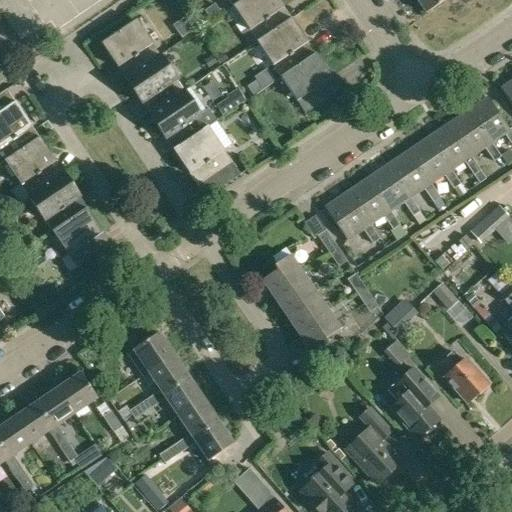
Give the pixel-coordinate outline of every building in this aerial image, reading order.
[(248,30),(256,42),(274,29),(267,18),(283,7),(282,6),(279,8),(273,0),(241,0),(232,6),(232,7),(236,5),(251,27),(248,30)] [(416,0),(426,14),(446,0),(416,0)] [(204,11),(210,20),(221,14),(214,4),(204,11)] [(194,28),(184,16),(172,25),(181,37),(194,28)] [(280,78),(284,76),(312,57),(315,54),(315,53),(314,54),(307,43),(307,42),(306,41),(303,44),(288,21),(291,19),(291,18),(274,29),(256,42),(256,43),(260,40),(275,62),(272,65),(280,78)] [(133,57),(141,68),(159,56),(135,20),(100,44),(101,45),(104,43),(119,65),(116,67),(117,68),(133,57)] [(215,59),(219,64),(227,60),(223,54),(215,59)] [(208,67),(215,63),(210,55),(203,60),(208,67)] [(157,92),(165,104),(183,91),(159,56),(141,68),(124,79),(125,80),(128,78),(143,100),(140,102),(141,103),(157,92)] [(312,57),(284,76),(299,98),(296,100),(304,113),(339,90),(339,89),(322,100),(315,89),(331,78),(330,77),(327,79),(312,57)] [(511,80),(500,89),(511,106),(511,80)] [(176,149),(204,130),(204,129),(217,121),(208,108),(205,110),(190,88),(184,92),(183,91),(165,104),(148,115),(149,116),(152,113),(167,136),(164,138),(165,139),(168,137),(175,148),(172,150),(173,151),(176,149)] [(237,91),(227,97),(234,109),(244,102),(237,91)] [(487,98),(466,112),(489,145),(491,143),(504,135),(511,145),(511,131),(511,130),(509,131),(487,98)] [(0,163),(22,149),(15,137),(31,126),(30,125),(27,128),(12,105),(15,103),(15,102),(0,112),(0,163)] [(466,112),(446,125),(469,159),(471,157),(484,148),(493,162),(498,159),(500,157),(500,156),(491,143),(489,145),(466,112)] [(469,159),(446,125),(426,139),(448,172),(450,171),(463,162),(478,184),(485,179),(480,171),(471,157),(469,159)] [(188,173),(189,174),(205,163),(213,174),(196,185),(197,186),(217,173),(225,184),(236,176),(204,129),(204,130),(176,149),(191,171),(188,173)] [(24,191),(28,197),(46,184),(39,173),(55,162),(54,161),(51,163),(36,141),(39,138),(22,149),(0,163),(0,164),(4,162),(8,160),(23,182),(20,184),(24,191)] [(459,183),(450,171),(448,172),(426,139),(406,153),(428,186),(430,185),(443,176),(452,188),(459,183)] [(500,156),(500,157),(505,165),(511,160),(511,156),(508,151),(500,156)] [(406,153),(385,166),(408,200),(410,198),(423,189),(432,202),(439,197),(430,185),(428,186),(406,153)] [(408,200),(385,166),(365,180),(387,213),(390,212),(403,203),(412,216),(413,216),(417,213),(419,211),(410,198),(408,200)] [(28,197),(52,232),(70,219),(63,208),(79,197),(78,196),(75,198),(60,176),(63,174),(63,173),(46,184),(28,197)] [(367,227),(370,225),(383,217),(392,230),(399,225),(393,216),(390,212),(387,213),(365,180),(345,194),(367,227)] [(379,239),(370,225),(367,227),(345,194),(324,208),(347,241),(362,230),(372,244),(379,239)] [(439,197),(432,202),(432,203),(438,211),(445,205),(440,198),(439,197)] [(498,206),(469,230),(479,242),(508,218),(498,206)] [(70,219),(52,232),(52,233),(56,230),(71,253),(68,255),(76,268),(111,245),(111,244),(94,255),(87,244),(103,232),(102,232),(99,234),(84,211),(87,209),(87,208),(70,219)] [(417,213),(413,216),(419,224),(425,219),(419,211),(417,213)] [(445,256),(473,244),(464,224),(436,237),(445,256)] [(405,234),(399,225),(392,230),(391,231),(397,240),(405,234)] [(316,237),(327,252),(336,246),(325,231),(316,237)] [(7,244),(11,250),(19,245),(15,239),(7,244)] [(327,252),(337,267),(346,262),(336,246),(327,252)] [(472,281),(489,262),(477,250),(459,269),(472,281)] [(272,296),(303,275),(302,275),(306,272),(301,265),(298,268),(289,256),(274,266),(276,271),(261,281),(272,296)] [(441,273),(448,266),(440,257),(433,264),(441,273)] [(346,280),(358,296),(366,290),(355,274),(346,280)] [(310,286),(303,275),(272,296),(285,316),(316,295),(314,293),(318,290),(314,284),(310,286)] [(431,292),(447,311),(458,302),(442,283),(431,292)] [(498,295),(508,306),(511,302),(511,290),(508,286),(498,295)] [(358,296),(369,312),(377,307),(366,290),(358,296)] [(285,316),(298,335),(329,314),(327,311),(331,309),(326,302),(322,305),(316,295),(285,316)] [(396,333),(416,313),(403,300),(382,319),(396,333)] [(329,314),(298,335),(312,355),(327,344),(324,340),(343,327),(339,321),(335,323),(329,314)] [(148,373),(173,356),(158,333),(127,354),(142,377),(148,373)] [(434,367),(466,404),(488,385),(465,359),(462,362),(452,351),(446,356),(446,357),(434,367)] [(150,410),(165,399),(162,395),(188,378),(173,356),(148,373),(160,390),(144,401),(150,410)] [(391,411),(416,440),(422,435),(425,437),(430,436),(433,433),(434,428),(433,425),(439,420),(422,401),(433,391),(416,371),(412,367),(385,391),(394,401),(387,407),(391,411)] [(79,374),(57,389),(74,414),(96,399),(79,374)] [(165,399),(177,417),(203,400),(188,378),(162,395),(165,399)] [(57,389),(35,404),(52,429),(56,426),(74,414),(57,389)] [(265,409),(276,421),(289,408),(279,397),(265,409)] [(174,445),(180,454),(195,443),(192,439),(218,422),(203,400),(177,417),(189,434),(174,445)] [(134,420),(150,410),(144,401),(129,412),(134,420)] [(35,404),(12,419),(29,444),(47,432),(58,447),(66,441),(56,426),(52,429),(35,404)] [(345,450),(377,485),(401,463),(381,441),(390,432),(369,409),(359,417),(369,428),(345,450)] [(102,417),(113,433),(121,427),(110,411),(102,417)] [(12,419),(0,427),(0,448),(8,459),(12,456),(29,444),(12,419)] [(192,439),(195,443),(208,461),(233,444),(218,422),(192,439)] [(66,441),(58,447),(69,462),(77,457),(66,441)] [(159,456),(164,464),(180,454),(174,445),(159,456)] [(0,464),(4,462),(14,477),(22,471),(12,456),(8,459),(0,448),(0,464)] [(347,511),(355,505),(338,486),(348,477),(327,453),(315,463),(322,471),(299,492),(317,511),(347,511)] [(233,483),(242,493),(257,480),(248,469),(233,483)] [(22,471),(14,477),(25,492),(33,487),(22,471)] [(155,489),(144,497),(155,511),(157,511),(167,504),(155,489)] [(255,511),(283,511),(272,498),(255,511)]
